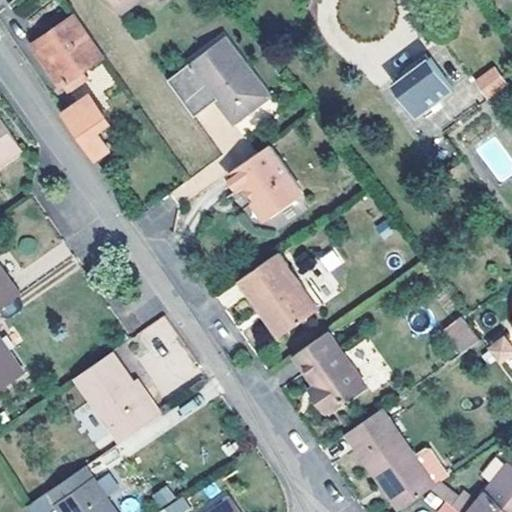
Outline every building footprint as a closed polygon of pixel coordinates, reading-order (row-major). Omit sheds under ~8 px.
[(123,0),(130,9),(143,0),(123,0)] [(63,28),(41,44),(65,79),(67,77),(71,83),(88,69),(85,65),(106,49),(77,8),(59,21),(63,28)] [(63,28),(59,21),(36,37),(41,44),(63,28)] [(177,74),(203,109),(221,96),(239,117),(277,88),(234,32),(177,74)] [(488,48),(478,35),(457,52),(468,66),(488,48)] [(407,57),(410,61),(429,45),(426,42),(407,57)] [(429,45),(410,61),(397,71),(420,101),(429,94),(438,87),(453,76),(429,45)] [(494,66),(473,81),(487,100),(508,85),(494,66)] [(438,87),(429,94),(437,104),(446,96),(438,87)] [(95,90),(72,106),(96,140),(110,131),(99,115),(109,108),(95,90)] [(1,101),(0,101),(0,159),(30,139),(1,101)] [(278,134),(240,161),(254,181),(263,175),(272,187),(265,193),(273,204),(283,206),(314,184),(278,134)] [(327,303),(316,288),(288,248),(250,275),(289,329),(327,303)] [(0,303),(25,286),(0,250),(0,303)] [(323,282),(316,288),(327,303),(335,298),(323,282)] [(0,324),(5,321),(0,314),(0,383),(27,364),(0,324)] [(473,347),(489,336),(473,314),(458,325),(473,347)] [(322,375),(329,385),(345,407),(377,385),(337,329),(297,358),(314,381),(322,375)] [(481,351),(493,367),(511,352),(511,345),(504,335),(481,351)] [(124,336),(82,364),(128,428),(169,400),(148,369),(124,336)] [(169,400),(177,394),(155,365),(148,369),(169,400)] [(322,375),(314,381),(322,390),(329,385),(322,375)] [(357,427),(409,501),(440,481),(443,479),(422,450),(390,404),(357,427)] [(422,450),(443,479),(446,477),(456,470),(438,443),(432,443),(422,450)] [(464,481),(460,487),(455,493),(479,511),(511,511),(511,452),(480,493),(464,481)] [(127,511),(88,456),(53,480),(76,511),(127,511)] [(169,474),(157,483),(164,493),(176,485),(169,474)] [(443,479),(440,481),(452,491),(455,493),(460,487),(446,477),(443,479)] [(163,499),(170,509),(195,492),(188,482),(163,499)] [(250,511),(233,487),(194,511),(250,511)] [(479,511),(455,493),(452,491),(443,503),(455,511),(479,511)]
